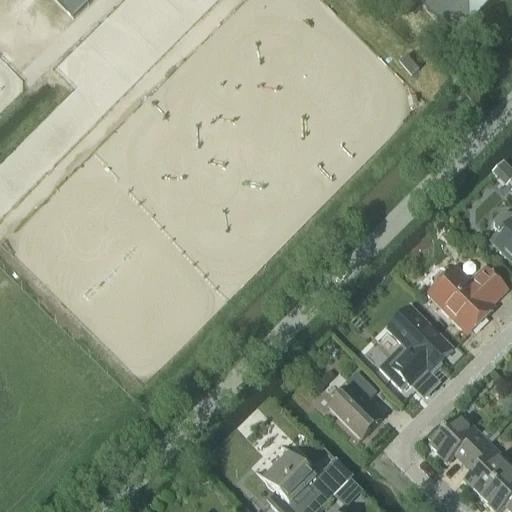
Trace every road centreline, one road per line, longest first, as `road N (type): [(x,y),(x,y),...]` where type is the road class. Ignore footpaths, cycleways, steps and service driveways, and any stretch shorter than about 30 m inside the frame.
road 1 (residential): [(107,511),(511,110)]
road 2 (residential): [(460,511),(405,458),(405,438),(511,330)]
